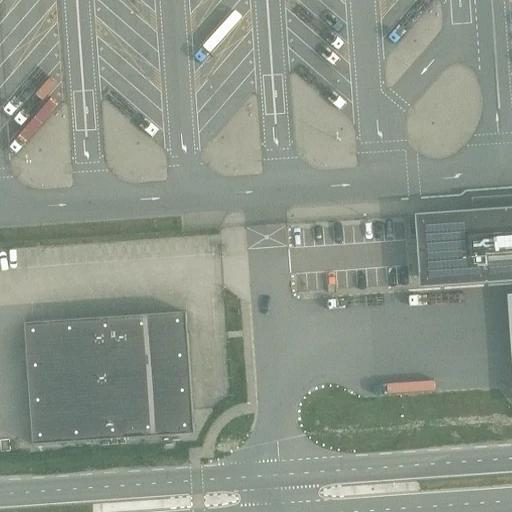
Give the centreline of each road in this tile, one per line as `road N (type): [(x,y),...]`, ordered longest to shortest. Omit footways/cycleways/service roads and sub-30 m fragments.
road 1 (unclassified): [(278,476),(0,494)]
road 2 (unclassified): [(511,461),(278,476)]
road 3 (unclassified): [(366,511),(511,502)]
